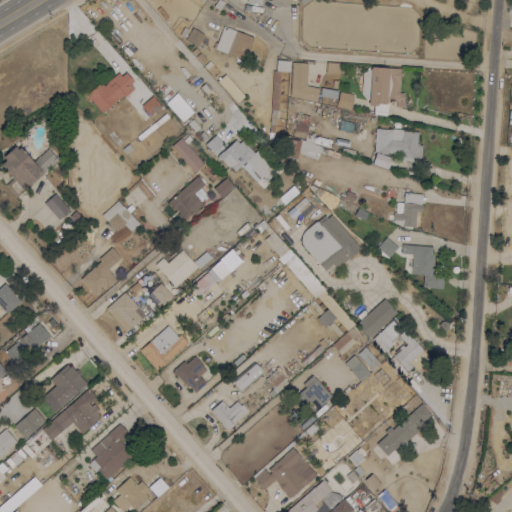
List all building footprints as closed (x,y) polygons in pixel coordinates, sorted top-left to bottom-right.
[(219,9),(213,6),(215,3),(217,0),(222,0),(224,1),(219,9)] [(253,36),(248,49),(246,49),(242,58),(214,48),(215,48),(213,47),(215,41),(217,42),(223,25),(253,36)] [(183,37),(179,34),(184,26),(188,29),(183,37)] [(197,46),(185,39),(192,27),(204,34),(197,46)] [(206,60),(202,63),(196,56),(200,52),(206,60)] [(258,64),(252,62),(255,54),(261,56),(258,64)] [(174,65),(166,72),(170,77),(170,76),(176,82),(174,83),(191,103),(181,112),(162,89),(156,94),(153,91),(152,92),(147,86),(152,82),(157,87),(158,86),(147,73),(167,56),(174,65)] [(207,69),(204,65),(209,60),(213,63),(207,69)] [(275,70),(276,60),(289,61),(288,71),(275,70)] [(291,61),(307,62),(306,85),(318,88),(316,101),(290,96),(291,61)] [(326,63),(339,63),(338,73),(325,73),(326,63)] [(371,69),(371,66),(400,68),(399,92),(403,92),(402,106),(396,106),(396,101),(388,100),(387,112),(373,111),(374,105),(368,104),(368,98),(365,98),(361,93),(362,72),(367,69),(371,69)] [(273,70),(280,71),(278,110),(279,110),(278,117),(275,117),(273,132),(268,131),(270,118),(271,110),(273,70)] [(118,72),(121,75),(125,71),(133,80),(129,83),(133,88),(124,96),(122,94),(101,112),(89,98),(88,99),(86,96),(87,95),(86,94),(100,81),(103,85),(118,72)] [(244,95),(236,102),(217,80),(225,73),(244,95)] [(337,90),(337,98),(320,95),(320,87),(337,90)] [(227,106),(221,111),(205,93),(211,88),(227,106)] [(353,94),(350,109),(336,106),(339,91),(353,94)] [(150,116),(146,112),(142,116),(137,110),(142,106),(141,105),(152,95),(161,105),(150,116)] [(157,116),(164,110),(171,117),(164,124),(157,116)] [(327,149),(326,154),(319,151),(317,158),(299,153),(298,151),(297,159),(284,156),(288,138),(299,140),(300,139),(304,140),(305,137),(292,135),(296,113),(309,115),(307,131),(314,132),(314,135),(331,139),(329,146),(328,146),(327,149)] [(418,131),(417,144),(422,144),(421,158),(412,157),(412,160),(399,159),(399,153),(386,152),(386,153),(379,153),(379,151),(374,151),(375,128),(391,129),(391,128),(401,129),(401,130),(418,131)] [(222,142),(212,152),(205,143),(215,134),(222,142)] [(203,163),(194,171),(171,145),(180,137),(203,163)] [(223,161),(221,158),(220,159),(218,157),(219,156),(217,154),(235,138),(238,142),(242,139),(253,151),(257,155),(261,151),(278,170),(264,182),(261,178),(261,179),(251,168),(247,172),(241,165),(245,162),(244,161),(234,170),(229,164),(231,162),(227,157),(223,161)] [(125,153),(121,148),(128,143),(132,148),(125,153)] [(16,196),(5,184),(12,178),(0,164),(5,159),(2,156),(14,145),(17,149),(19,147),(32,162),(48,148),(57,159),(16,196)] [(372,163),(375,152),(390,157),(387,168),(372,163)] [(202,203),(197,208),(198,210),(194,213),(192,212),(188,215),(188,216),(182,221),(177,215),(179,213),(175,208),(174,208),(168,202),(172,198),(171,197),(197,175),(204,183),(193,193),(199,200),(202,203)] [(225,177),(233,186),(220,196),(213,188),(225,177)] [(248,177),(251,181),(252,180),(255,183),(257,181),(266,192),(251,205),(246,199),(250,195),(240,184),(248,177)] [(355,194),(352,201),(342,197),(343,197),(339,195),(340,193),(344,195),(346,190),(355,194)] [(393,211),(395,212),(396,201),(403,202),(404,192),(421,193),(420,203),(421,203),(421,211),(416,211),(415,226),(412,226),(411,228),(403,228),(403,226),(401,225),(392,221),(393,211)] [(44,202),(55,193),(67,208),(57,218),(44,202)] [(303,196),(309,203),(311,201),(317,208),(307,217),(301,209),(298,211),(293,205),(303,196)] [(138,223),(130,231),(123,223),(116,230),(101,214),(117,200),(138,223)] [(368,212),(364,220),(354,214),(357,207),(368,212)] [(74,210),(82,218),(77,223),(69,216),(74,210)] [(324,214),(327,218),(330,214),(360,248),(349,258),(348,257),(336,267),(332,263),(324,270),(303,246),(302,244),(300,241),(300,237),(301,234),(302,231),(304,230),(316,220),(316,221),(324,214)] [(284,252),(279,256),(263,239),(273,230),(323,288),(314,297),(284,263),(290,258),(284,252)] [(386,259),(374,249),(379,244),(377,243),(380,239),(382,241),(385,236),(397,246),(386,259)] [(432,246),(431,254),(434,254),(432,273),(443,274),(442,288),(422,286),(423,274),(411,273),(412,253),(405,253),(406,244),(432,246)] [(106,288),(104,286),(94,295),(80,278),(100,260),(98,258),(110,247),(119,257),(107,268),(116,279),(106,288)] [(175,286),(155,263),(162,257),(167,262),(181,249),(192,261),(206,249),(212,256),(198,268),(197,266),(175,286)] [(206,288),(207,289),(205,291),(204,290),(198,296),(190,286),(207,271),(206,270),(219,259),(229,270),(220,278),(219,277),(206,288)] [(0,285),(4,282),(8,286),(10,284),(13,288),(10,290),(20,301),(7,313),(0,304),(0,285)] [(172,296),(162,305),(150,291),(160,282),(172,296)] [(145,314),(126,331),(105,308),(124,291),(145,314)] [(367,336),(356,323),(383,298),(395,311),(367,336)] [(331,299),(323,306),(327,312),(326,312),(332,319),(341,312),(331,299)] [(334,317),(324,326),(316,318),(326,308),(334,317)] [(389,340),(390,340),(381,349),(372,338),(392,320),(390,318),(395,314),(399,319),(394,323),(400,330),(389,340)] [(16,341),(15,340),(18,338),(19,339),(27,332),(24,329),(27,326),(30,329),(38,322),(49,335),(16,364),(5,350),(16,341)] [(342,332),(338,335),(329,325),(332,322),(342,332)] [(156,370),(138,350),(167,325),(177,336),(180,334),(187,342),(156,370)] [(332,344),(353,326),(357,331),(358,330),(362,335),(340,354),(332,344)] [(412,363),(413,365),(406,371),(393,355),(400,349),(398,347),(402,344),(403,346),(406,344),(399,334),(405,329),(425,352),(412,363)] [(379,363),(371,370),(357,353),(365,346),(379,363)] [(369,372),(359,380),(344,363),(354,354),(369,372)] [(206,368),(199,375),(205,382),(195,392),(188,385),(187,386),(176,373),(174,375),(172,372),(173,370),(172,369),(183,360),(186,362),(194,355),(206,368)] [(254,363),(259,366),(262,373),(242,390),(241,390),(236,387),(233,381),(232,380),(253,362),(254,363)] [(60,406),(47,391),(55,385),(49,378),(66,363),(68,366),(70,365),(74,370),(76,368),(80,373),(78,375),(85,383),(60,406)] [(287,382),(271,396),(267,392),(273,388),(264,378),(276,368),(287,382)] [(329,393),(328,394),(330,397),(320,405),(314,398),(309,402),(306,399),(300,404),(294,396),(305,386),(302,383),(312,374),(329,393)] [(53,418),(97,381),(103,388),(95,395),(96,396),(89,402),(100,416),(81,432),(72,421),(62,429),(53,418)] [(228,407),(236,400),(240,405),(241,403),(247,410),(232,423),(233,424),(226,430),(220,423),(221,422),(217,418),(216,418),(214,415),(210,409),(221,399),(228,407)] [(375,443),(386,433),(384,430),(389,426),(392,429),(421,403),(431,414),(414,429),(416,431),(406,440),(405,439),(403,440),(404,441),(395,449),(394,448),(386,455),(375,443)] [(24,438),(13,425),(34,407),(44,420),(24,438)] [(105,479),(98,471),(96,472),(88,463),(95,456),(90,449),(108,434),(107,433),(119,422),(129,434),(120,442),(132,455),(105,479)] [(0,432),(5,428),(16,441),(0,454),(0,432)] [(316,474),(290,497),(277,483),(278,482),(275,478),(263,488),(254,477),(264,468),(268,474),(270,472),(267,469),(292,447),(316,474)] [(24,460),(16,466),(15,464),(11,467),(5,460),(8,457),(16,450),(24,460)] [(333,465),(329,460),(340,451),(344,455),(333,465)] [(380,483),(372,489),(364,479),(372,473),(380,483)] [(136,484),(141,480),(148,489),(144,492),(148,497),(134,509),(130,504),(122,511),(112,500),(119,494),(115,488),(129,476),(136,484)] [(166,486),(158,477),(147,486),(155,496),(166,486)] [(341,497),(329,508),(320,498),(319,499),(321,500),(316,504),(314,501),(312,503),(317,508),(312,511),(285,511),(313,487),(321,480),(330,489),(329,490),(331,491),(337,493),(341,497)] [(333,511),(331,510),(344,499),(352,509),(348,511),(333,511)]
